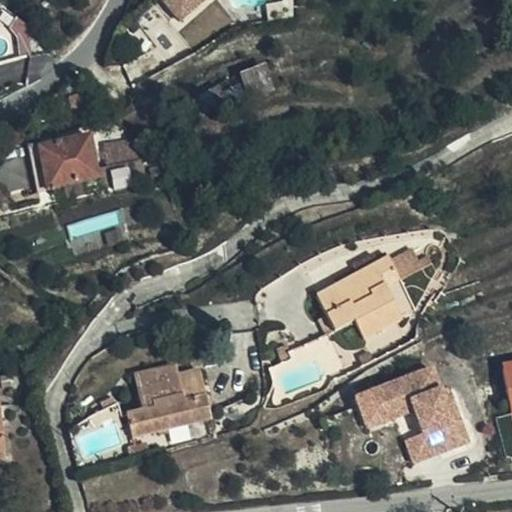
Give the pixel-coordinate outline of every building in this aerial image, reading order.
[(0,37),(33,21),(24,0),(9,0),(0,4),(0,37)] [(252,90),(279,79),(270,58),(241,69),(252,90)] [(207,109),(222,97),(213,89),(200,101),(207,109)] [(44,160),(83,143),(78,122),(25,134),(33,163),(44,160)] [(89,165),(83,143),(44,160),(33,163),(37,177),(89,165)] [(370,294),(409,277),(391,245),(318,288),(335,318),(370,294)] [(335,318),(340,326),(359,316),(368,330),(422,298),(409,277),(370,294),(335,318)] [(334,340),(268,358),(276,388),(343,370),(334,340)] [(140,404),(205,384),(201,363),(178,368),(176,360),(132,372),(140,404)] [(511,362),(500,365),(511,416),(511,415),(511,362)] [(431,367),(371,391),(383,421),(413,409),(423,432),(405,439),(414,461),(468,439),(460,418),(453,420),(440,389),(431,367)] [(140,404),(125,409),(131,434),(213,414),(205,384),(140,404)] [(460,418),(447,386),(440,389),(453,420),(460,418)] [(383,421),(371,391),(355,398),(367,428),(383,421)]
